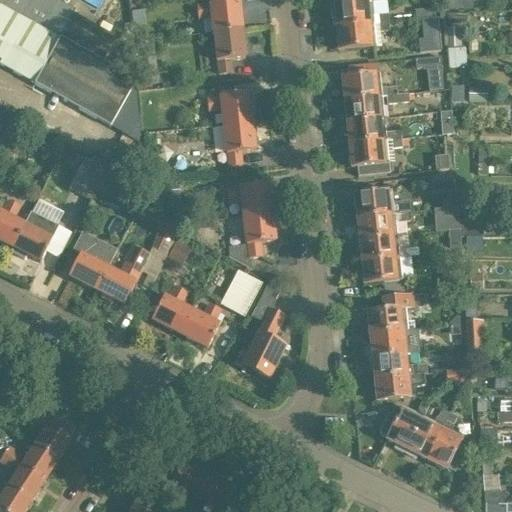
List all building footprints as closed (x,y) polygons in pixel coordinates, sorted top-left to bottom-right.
[(0,0),(0,6),(102,63),(111,44),(69,20),(73,12),(51,0),(0,0)] [(449,0),(449,10),(472,10),(471,0),(449,0)] [(213,18),(215,34),(241,31),(238,2),(209,5),(210,7),(196,8),(197,20),(213,18)] [(334,19),(335,30),(369,26),(366,4),(330,8),(331,20),(334,19)] [(0,61),(1,62),(0,63),(0,66),(110,128),(136,82),(102,63),(0,6),(0,61)] [(432,9),(415,10),(416,20),(433,18),(432,9)] [(376,17),(377,25),(387,24),(386,16),(376,17)] [(422,38),(417,38),(418,55),(440,53),(436,20),(421,22),(422,38)] [(387,24),(377,25),(378,33),(387,32),(387,24)] [(147,38),(145,26),(132,27),(134,40),(147,38)] [(371,26),(369,26),(335,30),(337,52),(371,48),(370,36),(372,36),(371,26)] [(447,28),(448,48),(461,48),(460,27),(447,28)] [(241,31),(215,34),(218,62),(219,62),(221,76),(233,74),(231,61),(244,59),(241,31)] [(156,40),(138,42),(139,55),(157,53),(156,40)] [(414,61),(415,72),(441,69),(440,59),(414,61)] [(358,78),(340,80),(343,102),(377,99),(379,99),(384,98),(384,90),(384,89),(376,90),(375,76),(379,76),(378,65),(357,68),(358,78)] [(140,71),(141,87),(159,86),(158,70),(140,71)] [(406,88),(384,90),(384,98),(406,96),(406,88)] [(451,88),(451,102),(463,102),(463,88),(451,88)] [(467,102),(487,102),(487,88),(467,88),(467,102)] [(221,111),(223,127),(251,123),(248,95),(220,98),(220,99),(206,101),(208,113),(221,111)] [(406,96),(384,98),(385,105),(407,103),(406,96)] [(344,112),(341,113),(342,125),(379,121),(377,99),(343,103),(344,112)] [(0,133),(9,116),(0,110),(0,133)] [(440,116),(442,137),(452,136),(450,115),(440,116)] [(379,121),(342,125),(343,137),(346,136),(347,145),(402,139),(401,132),(381,134),(379,121)] [(251,123),(223,127),(226,155),(227,155),(229,169),(241,167),(239,154),(254,152),(251,123)] [(402,139),(347,145),(350,169),(362,168),(363,180),(389,177),(388,165),(384,166),(383,152),(401,150),(401,149),(409,148),(408,138),(402,139)] [(477,176),(488,176),(488,149),(477,149),(477,176)] [(84,160),(68,191),(90,202),(108,166),(94,159),(91,164),(84,160)] [(448,175),(432,176),(433,195),(449,193),(448,175)] [(178,185),(166,186),(166,197),(179,196),(178,185)] [(239,190),(226,192),(227,204),(241,202),(243,218),(271,215),(268,186),(239,189),(239,190)] [(479,187),(479,200),(505,200),(505,186),(479,187)] [(391,193),(353,197),(355,219),(410,213),(408,203),(389,205),(388,194),(391,194),(391,193)] [(0,243),(12,250),(24,227),(12,221),(18,208),(8,203),(1,216),(0,214),(0,243)] [(481,216),(511,216),(511,203),(481,203),(481,216)] [(447,232),(457,231),(459,231),(457,207),(445,208),(447,232)] [(356,230),(353,230),(355,242),(392,238),(407,236),(405,223),(410,222),(410,213),(355,219),(356,230)] [(30,214),(24,227),(10,254),(24,261),(26,257),(39,264),(58,228),(30,214)] [(246,246),(226,248),(227,259),(250,270),(249,260),(261,258),(259,245),(274,243),(271,215),(243,218),(246,246)] [(459,218),(459,239),(482,238),(481,217),(459,218)] [(188,219),(180,236),(193,242),(194,240),(196,223),(188,219)] [(162,226),(151,249),(166,256),(177,233),(162,226)] [(457,231),(447,232),(449,250),(459,249),(457,231)] [(80,256),(68,278),(95,293),(96,292),(95,291),(107,270),(117,252),(81,234),(71,251),(80,256)] [(392,238),(355,242),(356,254),(359,254),(360,264),(404,260),(419,259),(418,248),(408,249),(407,236),(392,238)] [(173,247),(168,258),(182,265),(188,255),(173,247)] [(107,270),(95,291),(96,292),(95,293),(123,307),(134,284),(135,285),(141,273),(146,275),(141,286),(149,290),(166,257),(166,256),(151,249),(148,256),(133,248),(119,276),(107,270)] [(404,260),(360,264),(363,286),(383,284),(384,295),(407,293),(406,279),(404,260)] [(442,287),(458,287),(457,272),(442,273),(442,287)] [(236,274),(219,307),(243,320),(260,286),(236,274)] [(469,277),(469,292),(483,292),(483,277),(469,277)] [(151,321),(179,336),(190,313),(179,307),(185,294),(175,289),(169,302),(163,299),(151,321)] [(384,312),(366,314),(368,336),(404,332),(404,325),(402,325),(400,310),(425,307),(423,296),(382,301),(384,312)] [(476,320),(476,296),(465,296),(465,320),(476,320)] [(242,350),(235,365),(266,380),(265,383),(267,384),(284,350),(271,343),(283,319),(269,312),(270,310),(258,304),(251,319),(262,325),(248,353),(242,350)] [(190,313),(179,336),(206,350),(224,316),(218,313),(219,312),(209,306),(202,319),(190,313)] [(482,320),(465,321),(467,351),(484,350),(482,320)] [(369,347),(366,347),(367,359),(405,355),(404,339),(421,337),(420,330),(404,332),(368,336),(369,347)] [(459,352),(445,352),(446,370),(460,369),(459,352)] [(405,355),(367,359),(369,371),(372,371),(373,381),(408,377),(409,377),(424,375),(427,375),(426,366),(407,368),(405,355)] [(446,372),(447,384),(453,384),(453,386),(464,386),(464,371),(446,372)] [(408,377),(373,381),(375,403),(410,400),(409,388),(425,386),(424,375),(409,377),(408,377)] [(419,418),(422,419),(429,406),(422,402),(417,411),(419,418)] [(485,404),(475,404),(475,414),(485,414),(485,404)] [(31,414),(25,422),(38,431),(39,429),(43,432),(34,447),(57,462),(71,441),(48,427),(54,416),(37,405),(31,414)] [(386,416),(378,431),(380,437),(386,440),(385,442),(395,447),(393,449),(400,453),(416,421),(400,412),(400,411),(394,408),(391,414),(386,416)] [(416,421),(400,453),(415,460),(416,457),(423,461),(438,432),(444,420),(447,414),(440,410),(437,417),(436,416),(430,428),(416,421)] [(438,432),(423,461),(446,472),(447,470),(454,473),(464,453),(457,450),(461,443),(448,436),(449,435),(453,424),(457,418),(447,414),(444,420),(438,432)] [(511,414),(503,414),(504,424),(511,424),(511,414)] [(479,431),(479,447),(494,448),(495,431),(479,431)] [(8,448),(3,456),(44,482),(57,462),(34,447),(24,461),(20,458),(21,457),(8,448)] [(17,472),(7,487),(31,503),(44,482),(3,456),(0,460),(0,463),(11,471),(12,470),(17,472)] [(170,485),(203,502),(214,481),(181,463),(170,485)] [(491,463),(482,464),(482,476),(492,475),(491,463)] [(214,481),(203,502),(222,511),(238,511),(246,498),(214,481)] [(24,511),(31,503),(7,487),(0,498),(0,511),(1,511),(24,511)] [(501,506),(501,492),(483,493),(484,506),(501,506)]
